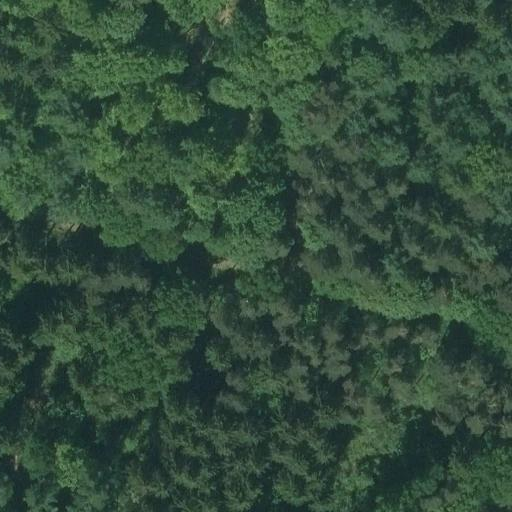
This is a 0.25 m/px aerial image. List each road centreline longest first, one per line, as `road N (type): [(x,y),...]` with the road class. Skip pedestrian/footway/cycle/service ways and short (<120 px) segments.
road 1 (track): [(0,182),(511,317)]
road 2 (track): [(263,0),(304,262)]
